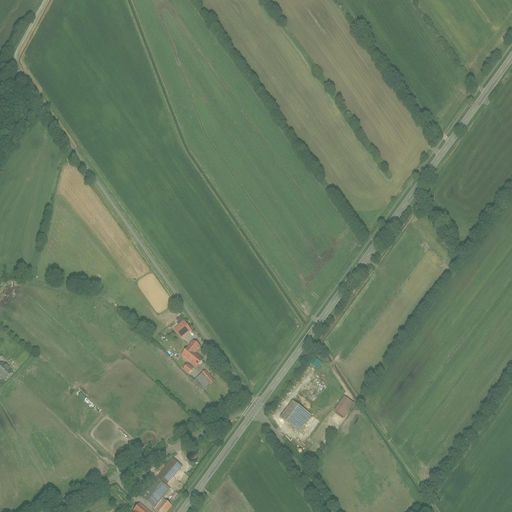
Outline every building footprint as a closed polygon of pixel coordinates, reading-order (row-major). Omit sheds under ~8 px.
[(179,323),(181,326),(186,321),(182,316),(178,320),(179,322),(179,323)] [(181,326),(176,329),(183,338),(193,330),(186,321),(181,326)] [(195,341),(183,356),(198,368),(205,360),(197,353),(202,346),(195,341)] [(314,355),(308,362),(318,370),(323,363),(314,355)] [(2,365),(0,366),(0,374),(6,381),(14,374),(4,362),(2,365)] [(195,369),(189,364),(184,370),(191,375),(195,369)] [(207,371),(196,380),(205,390),(216,381),(207,371)] [(356,403),(347,397),(337,411),(346,418),(356,403)] [(312,415),(295,402),(284,418),(301,430),(312,415)] [(157,477),(167,486),(184,466),(174,457),(157,477)] [(167,486),(157,477),(141,496),(156,509),(164,498),(172,489),(167,486)] [(167,511),(173,505),(164,498),(156,509),(159,511),(167,511)]
